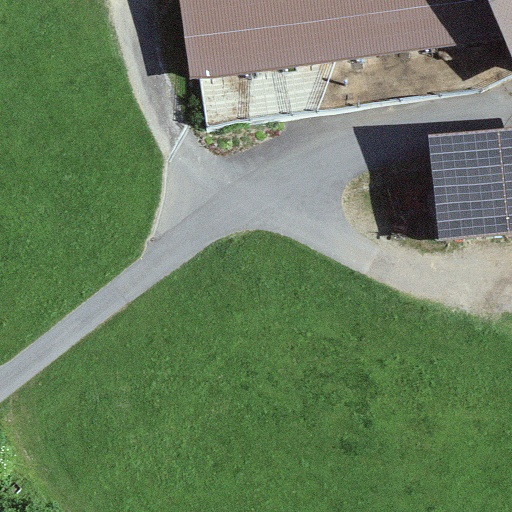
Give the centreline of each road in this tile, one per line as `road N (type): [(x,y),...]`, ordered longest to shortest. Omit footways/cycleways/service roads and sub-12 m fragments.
road 1 (unclassified): [(0,389),(205,227),(277,181),(371,141),(511,119)]
road 2 (track): [(127,0),(205,227)]
